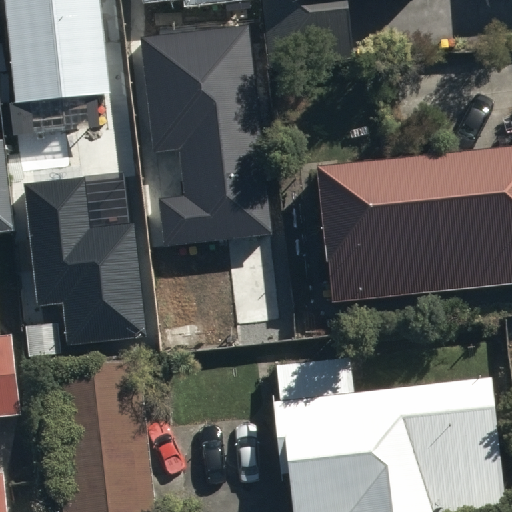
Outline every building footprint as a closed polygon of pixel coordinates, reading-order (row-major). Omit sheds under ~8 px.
[(97,0),(3,0),(16,103),(107,93),(97,0)] [(138,0),(141,20),(247,7),(246,0),(138,0)] [(281,0),(283,11),(357,4),(356,0),(281,0)] [(248,27),(141,39),(154,151),(177,149),(182,193),(159,195),(164,244),(272,231),(248,27)] [(0,231),(9,231),(0,154),(0,231)] [(511,169),(311,188),(323,309),(511,291),(511,169)] [(126,170),(22,183),(36,302),(61,299),(66,346),(146,337),(126,170)] [(5,343),(0,342),(0,428),(13,427),(5,343)] [(147,511),(133,361),(38,370),(51,511),(147,511)] [(339,365),(267,372),(280,511),(495,511),(484,393),(343,406),(339,365)]
